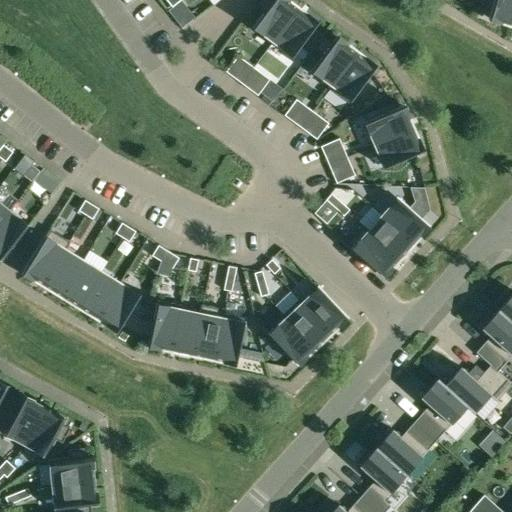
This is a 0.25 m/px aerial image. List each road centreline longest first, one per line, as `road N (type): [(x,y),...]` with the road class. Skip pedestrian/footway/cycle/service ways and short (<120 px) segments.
road 1 (residential): [(0,87),(94,158),(196,215),(242,226),(260,223),(268,209)]
road 2 (residential): [(268,209),(272,167),(163,84),(104,0)]
road 3 (residential): [(241,511),(402,333)]
road 4 (residential): [(402,333),(268,209)]
road 5 (residential): [(402,333),(499,223)]
